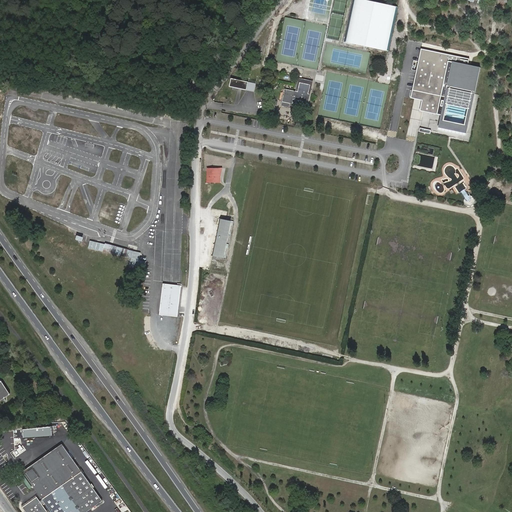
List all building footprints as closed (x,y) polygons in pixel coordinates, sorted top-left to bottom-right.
[(365,46),(387,51),(396,6),(374,1),(367,0),(351,0),(343,41),(365,46)] [(419,95),(425,96),(423,107),(443,111),(440,126),(457,130),(471,133),(486,58),(426,46),(423,58),(417,57),(415,68),(419,68),(414,94),(419,95)] [(253,81),(236,78),(234,87),(251,90),(253,81)] [(308,85),(299,83),(298,91),(284,89),(282,101),(292,103),(292,102),(306,105),(309,94),(306,94),(308,85)] [(419,95),(414,94),(405,93),(392,147),(396,148),(402,149),(406,128),(423,107),(425,96),(419,95)] [(338,129),(339,123),(319,120),(318,126),(338,129)] [(343,125),(342,133),(366,136),(367,129),(343,125)] [(369,142),(376,143),(377,132),(370,131),(369,142)] [(223,168),(208,167),(207,182),(221,183),(221,175),(223,168)] [(226,220),(220,219),(213,255),(223,257),(226,244),(231,221),(226,220)] [(139,260),(140,252),(96,242),(96,243),(89,242),(88,248),(139,260)] [(160,315),(177,316),(180,285),(172,285),(163,284),(160,315)] [(0,382),(0,401),(9,395),(1,382),(0,382)] [(62,429),(66,429),(66,424),(54,424),(54,433),(62,433),(62,429)] [(44,499),(49,506),(53,511),(88,511),(104,501),(64,446),(25,473),(44,499)] [(47,511),(45,508),(41,502),(38,498),(25,507),(28,511),(47,511)]
